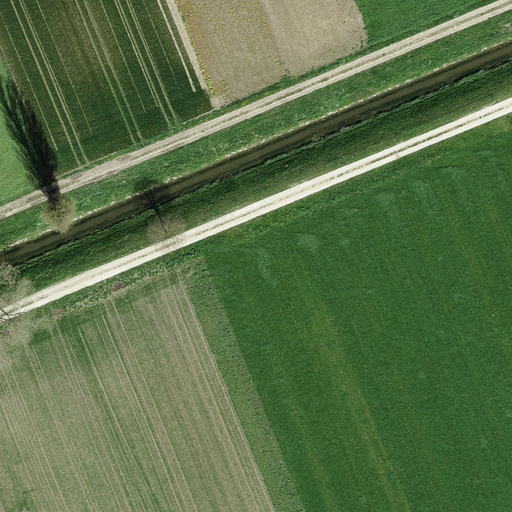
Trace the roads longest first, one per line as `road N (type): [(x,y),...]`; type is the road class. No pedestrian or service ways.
road 1 (track): [(511,104),(0,314)]
road 2 (track): [(0,209),(503,0)]
